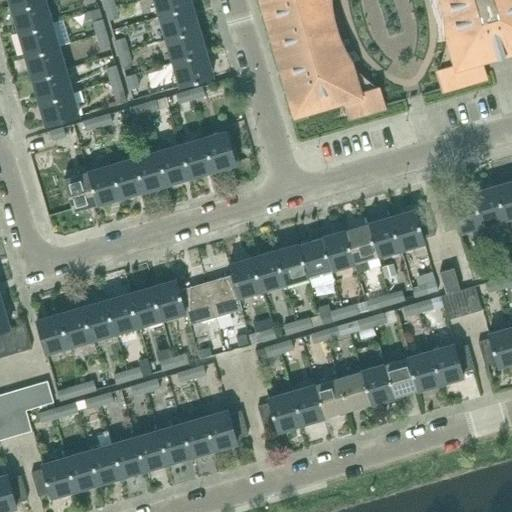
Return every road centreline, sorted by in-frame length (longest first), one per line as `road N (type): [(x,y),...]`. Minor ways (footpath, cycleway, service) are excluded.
road 1 (residential): [(180,511),(511,413)]
road 2 (residential): [(40,254),(63,255),(291,194)]
road 3 (residential): [(291,194),(511,131)]
road 4 (residential): [(291,194),(238,0)]
